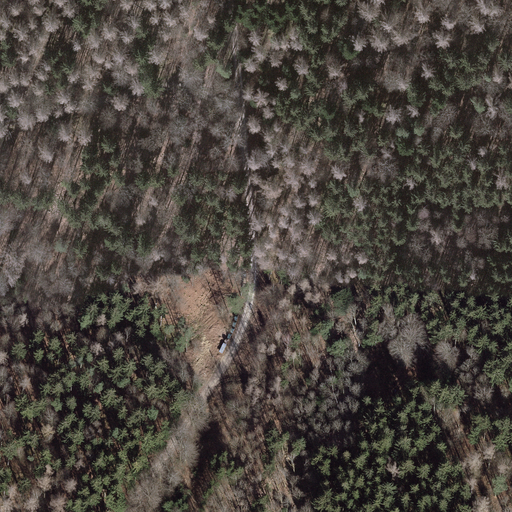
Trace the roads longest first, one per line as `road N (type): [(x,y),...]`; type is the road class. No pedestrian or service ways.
road 1 (track): [(134,511),(244,326),(259,278),(239,110)]
road 2 (track): [(239,110),(176,83),(0,126)]
